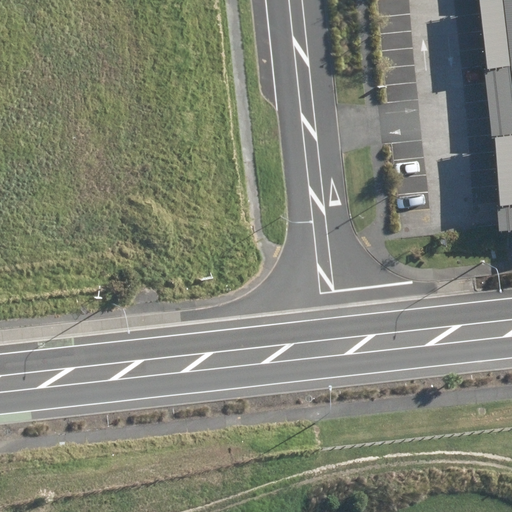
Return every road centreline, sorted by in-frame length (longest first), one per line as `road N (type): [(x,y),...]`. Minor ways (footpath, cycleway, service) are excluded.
road 1 (unclassified): [(337,345),(301,0)]
road 2 (tertiary): [(0,383),(337,345)]
road 3 (tertiary): [(337,345),(511,326)]
